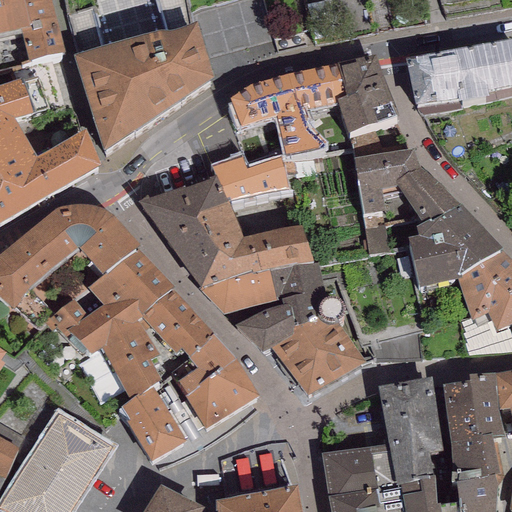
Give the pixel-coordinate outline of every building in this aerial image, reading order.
[(0,0),(0,40),(20,35),(28,68),(64,59),(50,0),(0,0)] [(199,28),(75,62),(103,158),(213,85),(199,28)] [(511,43),(405,64),(415,112),(488,98),(488,95),(511,90),(511,43)] [(375,55),(337,63),(345,95),(336,99),(347,133),(397,115),(375,55)] [(251,85),(230,99),(231,102),(227,103),(237,134),(276,120),(285,161),(351,150),(347,133),(336,99),(345,95),(337,63),(251,85)] [(0,229),(101,172),(85,135),(37,163),(15,124),(32,120),(20,84),(0,90),(0,229)] [(355,140),(359,162),(384,158),(380,136),(355,140)] [(415,153),(355,162),(368,258),(409,250),(407,244),(418,242),(416,233),(422,230),(431,225),(431,227),(461,209),(420,174),(415,153)] [(242,157),(213,167),(216,176),(228,202),(289,189),(281,155),(246,169),(242,157)] [(216,176),(137,202),(199,288),(250,270),(253,273),(313,263),(301,225),(243,238),(228,202),(216,176)] [(422,230),(416,233),(418,242),(407,244),(409,250),(418,293),(458,285),(462,284),(461,280),(503,256),(461,209),(431,227),(431,225),(422,230)] [(61,213),(52,219),(77,255),(103,280),(138,254),(141,253),(108,219),(99,212),(88,211),(75,211),(66,211),(61,213)] [(77,255),(52,219),(0,259),(0,304),(15,317),(30,293),(77,255)] [(174,294),(138,254),(103,280),(45,323),(53,334),(56,331),(62,339),(69,335),(91,357),(100,352),(174,294)] [(511,264),(503,256),(461,280),(462,284),(458,285),(472,325),(487,318),(496,336),(511,329),(511,264)] [(250,270),(199,288),(262,352),(273,347),(293,336),(293,327),(318,316),(317,310),(319,305),(315,287),(320,277),(317,264),(313,263),(253,273),(250,270)] [(214,341),(174,294),(100,352),(130,407),(172,378),(214,341)] [(293,336),(273,347),(309,398),(367,365),(339,324),(343,321),(345,316),(346,311),(345,306),(342,302),(337,299),(332,298),(327,298),(323,301),(319,305),(317,310),(318,316),(293,327),(293,336)] [(214,341),(172,378),(189,401),(184,403),(205,435),(258,403),(235,364),(214,341)] [(511,376),(495,379),(502,415),(510,413),(511,421),(511,376)] [(130,407),(117,416),(152,466),(185,444),(187,447),(205,435),(184,403),(189,401),(172,378),(130,407)] [(503,444),(493,378),(469,381),(469,387),(442,390),(443,396),(450,454),(451,470),(451,489),(456,488),(459,507),(459,511),(495,511),(497,496),(495,489),(504,479),(496,444),(503,444)] [(431,382),(377,392),(389,448),(395,490),(400,489),(431,483),(428,456),(450,454),(443,396),(435,397),(431,382)] [(72,511),(111,451),(58,418),(0,511),(72,511)] [(389,448),(322,459),(329,505),(401,494),(400,489),(395,490),(389,448)] [(431,483),(400,489),(401,494),(403,511),(459,511),(459,507),(437,511),(434,482),(431,483)] [(301,511),(297,491),(214,507),(214,511),(301,511)] [(197,511),(160,492),(146,511),(197,511)] [(403,511),(401,494),(329,505),(330,511),(403,511)]
